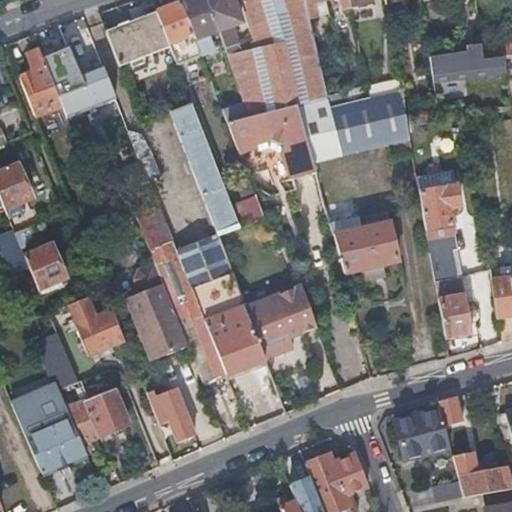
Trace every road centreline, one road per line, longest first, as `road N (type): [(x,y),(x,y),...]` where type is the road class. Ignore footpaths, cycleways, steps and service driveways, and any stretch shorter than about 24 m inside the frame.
road 1 (residential): [(350,408),(94,511)]
road 2 (unknown): [(194,234),(152,128),(74,0)]
road 3 (unknown): [(0,40),(87,277)]
road 4 (residential): [(511,367),(350,408)]
